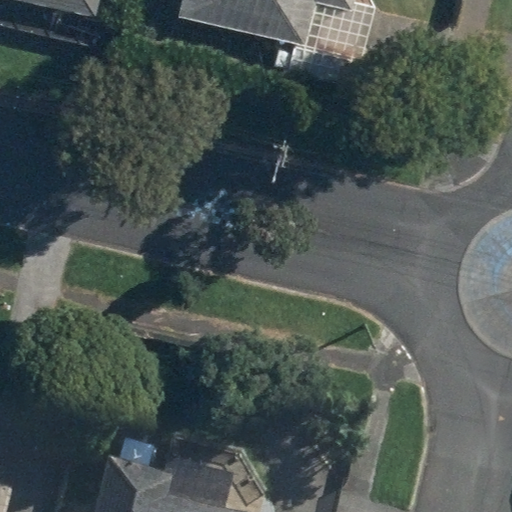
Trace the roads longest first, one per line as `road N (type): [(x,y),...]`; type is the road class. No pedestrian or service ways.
road 1 (residential): [(438,256),(0,148)]
road 2 (residential): [(509,379),(485,369),(449,332),(438,256)]
road 3 (residential): [(509,379),(478,511)]
